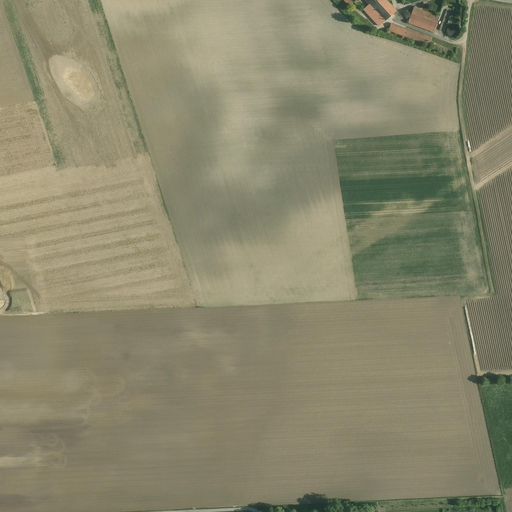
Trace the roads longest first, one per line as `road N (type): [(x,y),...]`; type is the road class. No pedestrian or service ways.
road 1 (track): [(459,301),(491,292),(459,101),(464,39)]
road 2 (track): [(250,508),(497,494),(501,511)]
